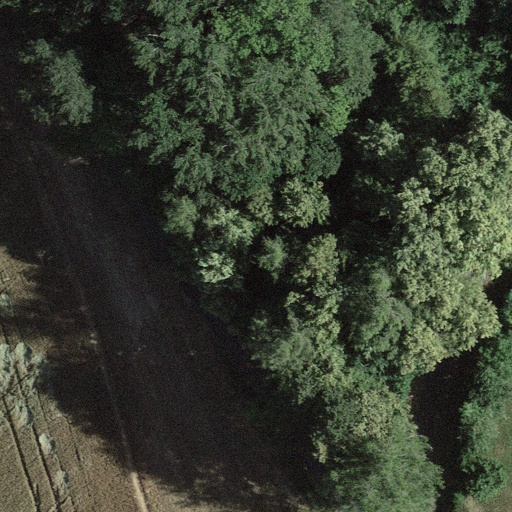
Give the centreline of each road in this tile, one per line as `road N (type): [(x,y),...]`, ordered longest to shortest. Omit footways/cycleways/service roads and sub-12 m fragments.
road 1 (unclassified): [(0,54),(368,511)]
road 2 (track): [(442,511),(435,462),(441,355),(511,195)]
